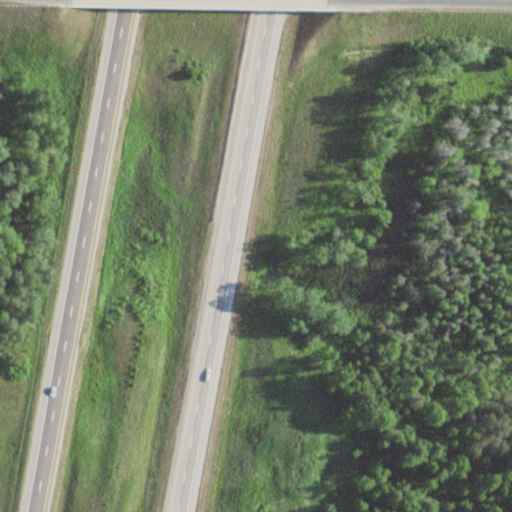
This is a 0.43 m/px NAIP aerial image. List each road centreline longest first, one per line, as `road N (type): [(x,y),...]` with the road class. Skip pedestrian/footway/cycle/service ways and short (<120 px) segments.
road 1 (motorway): [(123,0),(33,511)]
road 2 (motorway): [(172,511),(260,0)]
road 3 (residential): [(511,1),(389,0)]
